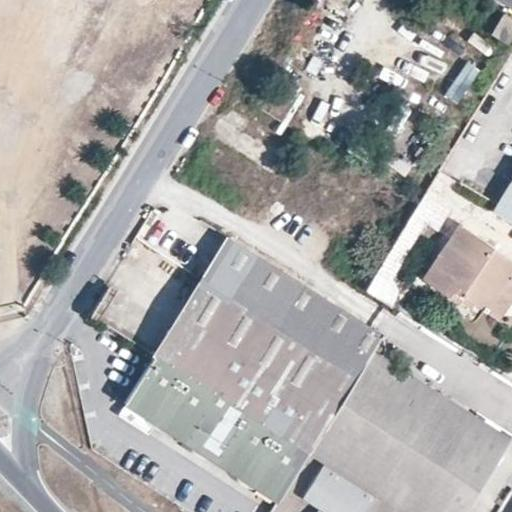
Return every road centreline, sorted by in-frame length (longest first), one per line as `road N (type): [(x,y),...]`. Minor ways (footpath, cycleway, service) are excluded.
road 1 (unknown): [(148,168),(245,220),(511,405)]
road 2 (residential): [(252,0),(31,356)]
road 3 (tertiary): [(26,480),(31,356)]
